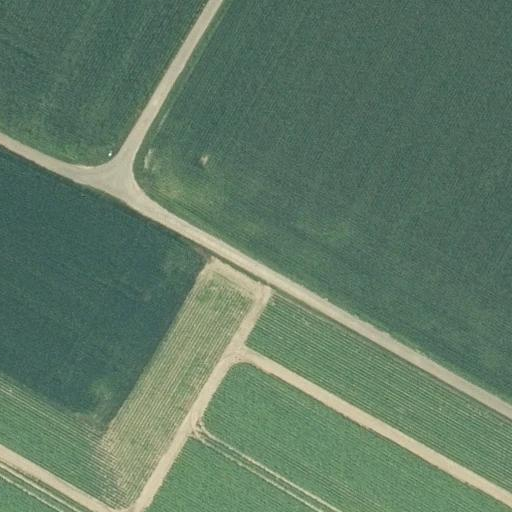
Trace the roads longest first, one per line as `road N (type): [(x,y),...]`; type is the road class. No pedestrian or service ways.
road 1 (unclassified): [(110,189),(511,414)]
road 2 (unclassified): [(220,0),(110,189)]
road 3 (unclassified): [(110,189),(0,132)]
